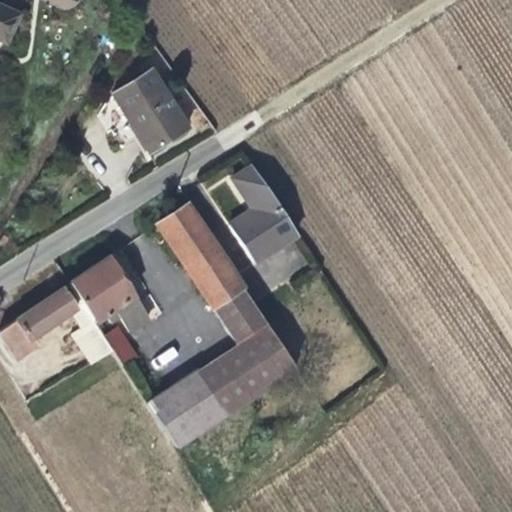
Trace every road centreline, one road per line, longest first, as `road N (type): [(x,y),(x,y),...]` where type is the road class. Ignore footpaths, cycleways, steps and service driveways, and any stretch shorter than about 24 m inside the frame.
road 1 (residential): [(226,137),(0,275)]
road 2 (track): [(438,0),(226,137)]
